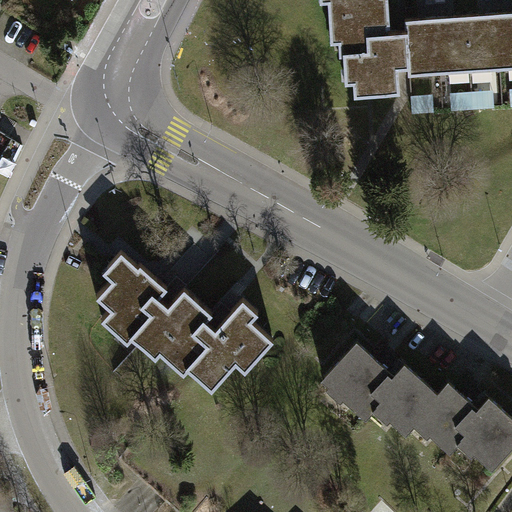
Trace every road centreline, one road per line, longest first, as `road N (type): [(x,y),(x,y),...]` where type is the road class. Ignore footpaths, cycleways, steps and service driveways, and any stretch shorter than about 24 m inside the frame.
road 1 (residential): [(119,98),(41,218),(23,300),(24,351),(46,445),(87,511)]
road 2 (residential): [(483,321),(139,130),(119,98)]
road 3 (residential): [(0,61),(57,95),(119,98)]
